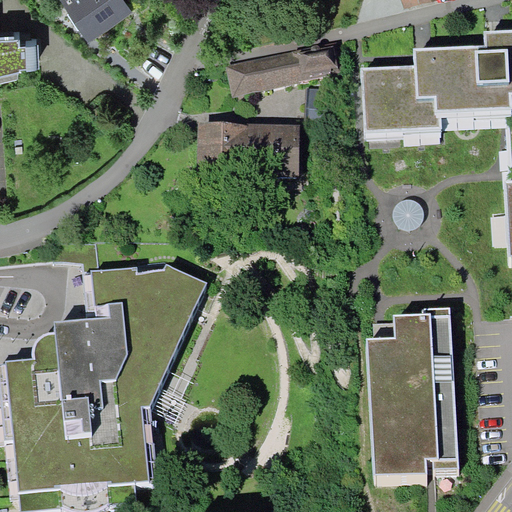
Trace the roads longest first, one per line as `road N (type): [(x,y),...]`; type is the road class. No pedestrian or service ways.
road 1 (residential): [(185,64),(483,0)]
road 2 (residential): [(185,64),(151,126),(100,190),(56,223),(0,241)]
